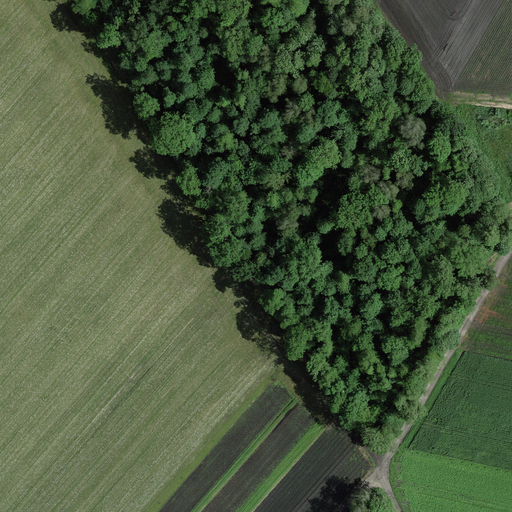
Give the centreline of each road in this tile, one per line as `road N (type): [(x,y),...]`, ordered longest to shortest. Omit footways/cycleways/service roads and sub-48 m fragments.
road 1 (track): [(81,0),(380,469)]
road 2 (track): [(511,241),(380,469)]
